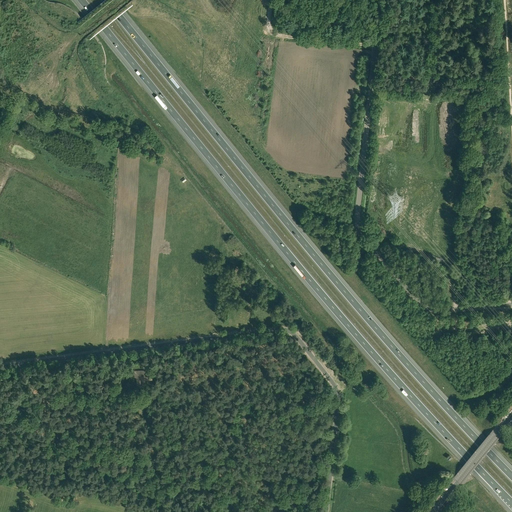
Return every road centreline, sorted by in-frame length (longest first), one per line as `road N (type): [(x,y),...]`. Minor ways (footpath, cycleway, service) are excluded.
road 1 (motorway): [(80,0),(295,263),(511,503)]
road 2 (motorway): [(511,476),(286,222),(106,0)]
road 3 (unclassified): [(327,511),(339,393),(284,329),(0,368)]
road 4 (unclassified): [(511,304),(429,307),(361,233),(357,209),(381,0)]
road 5 (track): [(174,511),(0,409)]
road 6 (track): [(376,46),(278,35),(269,27),(271,0)]
road 7 (tertiary): [(434,511),(511,414)]
